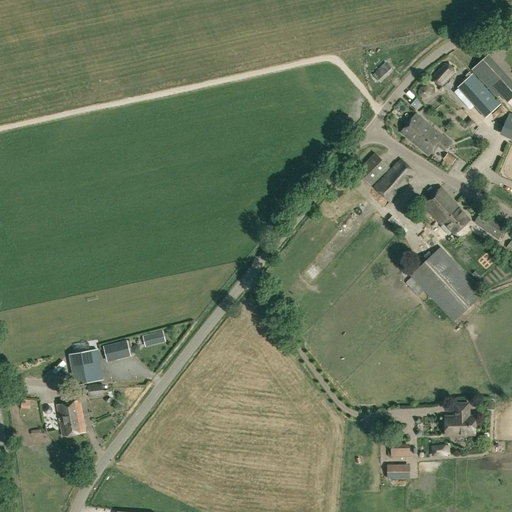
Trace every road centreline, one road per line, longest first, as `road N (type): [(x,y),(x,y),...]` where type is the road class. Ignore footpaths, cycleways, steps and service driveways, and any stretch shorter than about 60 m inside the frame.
road 1 (unclassified): [(72,511),(175,366),(370,129)]
road 2 (unclassified): [(370,129),(436,54),(511,11)]
road 3 (unclassified): [(370,129),(511,218)]
